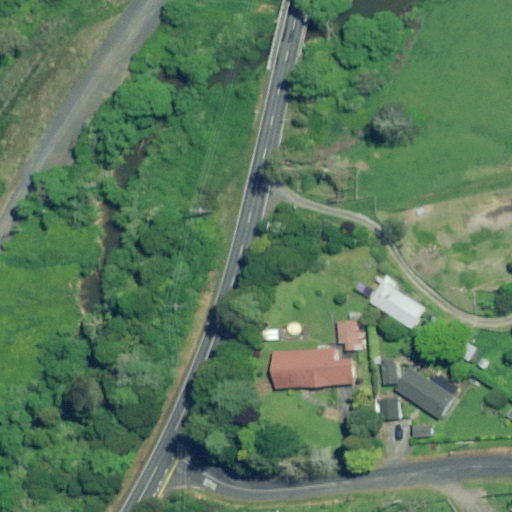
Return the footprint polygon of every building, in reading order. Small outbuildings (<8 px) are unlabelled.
[(403,283),(392,277),(375,302),(417,330),(430,309),(399,289),(403,283)] [(351,351),(369,350),(367,325),(363,325),(362,312),(354,313),(355,322),(343,323),(344,343),(351,342),(351,351)] [(284,330),(269,330),(269,341),(285,340),(284,330)] [(344,361),(343,349),(280,352),(282,389),(361,385),(360,360),(344,361)] [(382,384),(403,384),(404,362),(393,361),(387,361),(386,377),(382,377),(382,384)] [(436,383),(415,369),(401,390),(443,419),(463,389),(442,375),(436,383)] [(403,400),(379,398),(378,419),(402,420),(403,400)] [(434,426),(418,425),(416,437),(433,438),(434,426)]
